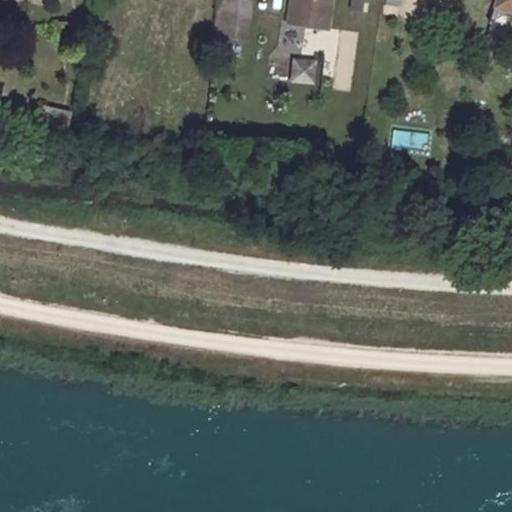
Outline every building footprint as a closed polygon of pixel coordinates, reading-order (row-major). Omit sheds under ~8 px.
[(250,0),(216,0),(214,35),(234,37),(235,18),(249,18),(250,0)] [(325,0),(290,0),(289,19),(324,23),(325,0)] [(249,18),(235,18),(234,37),(247,38),(249,18)] [(338,32),(334,90),(352,91),(355,33),(338,32)] [(292,59),(289,84),(314,86),(317,62),(292,59)] [(71,112),(45,103),(36,130),(63,139),(71,112)] [(424,154),(430,136),(395,125),(389,143),(424,154)]
